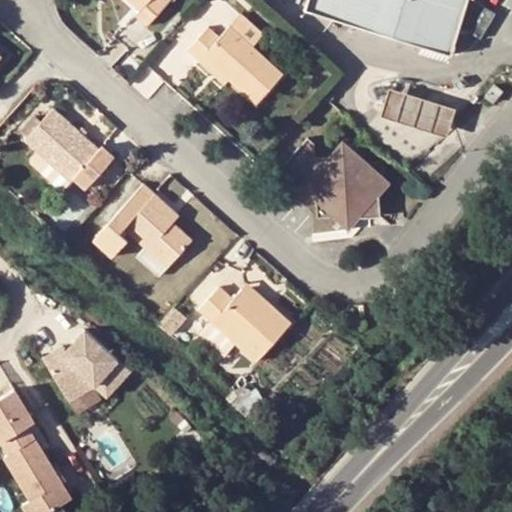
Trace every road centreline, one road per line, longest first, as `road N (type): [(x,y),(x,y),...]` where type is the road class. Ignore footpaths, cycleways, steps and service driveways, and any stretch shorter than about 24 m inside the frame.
road 1 (residential): [(511,121),(403,269),(366,286),(326,283),(56,48),(34,0)]
road 2 (tertiary): [(511,287),(344,488)]
road 3 (tertiary): [(344,488),(511,336)]
